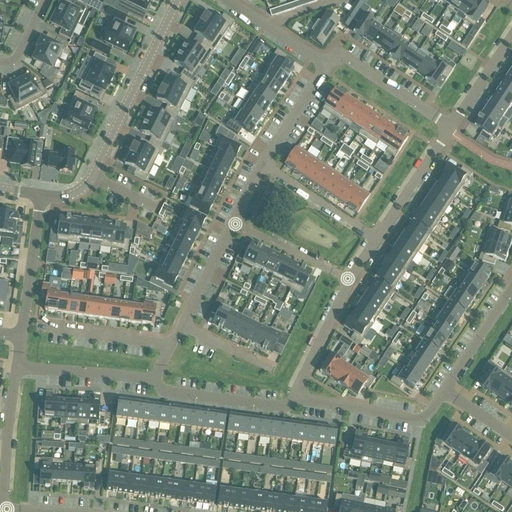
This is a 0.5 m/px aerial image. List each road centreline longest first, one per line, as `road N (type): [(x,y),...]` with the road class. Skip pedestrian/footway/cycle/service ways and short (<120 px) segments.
road 1 (tertiary): [(177,0),(91,177)]
road 2 (residential): [(152,380),(166,393),(281,406),(298,398)]
road 3 (residential): [(449,128),(347,58),(325,64)]
road 4 (residential): [(16,367),(2,509)]
road 5 (residential): [(41,196),(20,337)]
road 6 (residential): [(376,238),(261,162)]
road 7 (residential): [(16,367),(152,380)]
road 8 (residential): [(449,128),(376,238)]
road 9 (residential): [(232,223),(350,280)]
road 10 (residential): [(350,280),(298,398)]
road 11 (residential): [(171,345),(44,326)]
road 12 (residential): [(298,398),(422,419)]
road 13 (residential): [(511,289),(445,390)]
